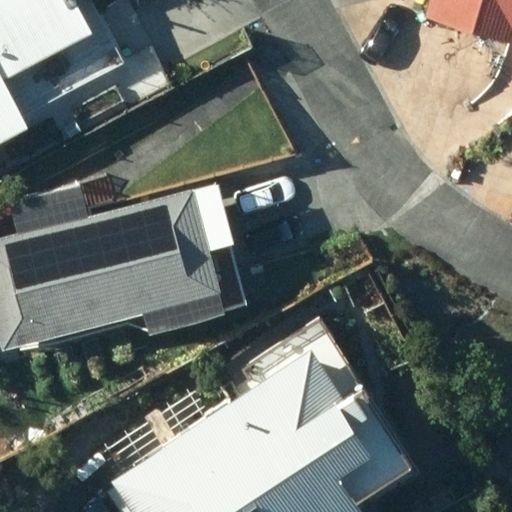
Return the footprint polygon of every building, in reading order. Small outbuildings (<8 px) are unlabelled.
[(0,0),(0,132),(21,121),(0,82),(0,75),(87,27),(72,0),(0,0)] [(124,0),(160,71),(226,37),(207,0),(124,0)] [(511,0),(423,0),(419,13),(511,42),(511,0)] [(0,345),(121,313),(142,325),(241,298),(210,181),(188,187),(187,183),(16,228),(12,212),(0,215),(0,345)] [(107,485),(103,487),(119,511),(349,511),(416,467),(314,315),(266,347),(259,336),(220,362),(236,386),(101,477),(107,485)]
